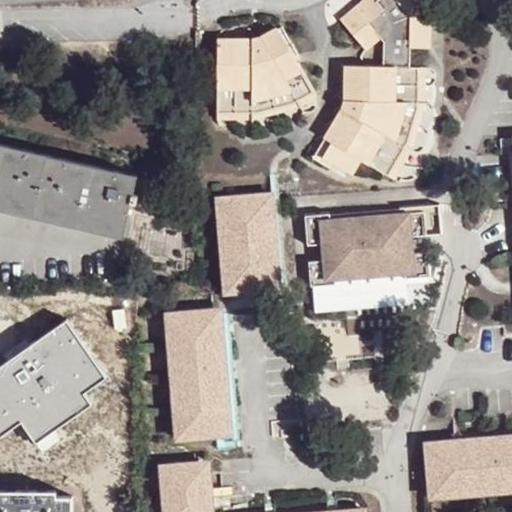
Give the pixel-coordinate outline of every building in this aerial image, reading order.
[(411,46),(430,47),(431,12),(423,0),(364,0),(344,12),(360,39),(380,28),(386,38),(383,43),(381,65),(352,64),(349,103),(362,104),(356,120),(345,115),(316,159),(344,177),(352,165),(378,181),(399,152),(415,111),(418,68),(411,68),(411,46)] [(350,0),(340,6),(344,12),(364,0),(350,0)] [(432,47),(434,0),(423,0),(431,12),(430,47),(432,47)] [(441,7),(436,0),(434,0),(432,47),(439,47),(441,7)] [(264,35),(282,26),(278,19),(260,28),(264,35)] [(219,39),(218,104),(263,104),(289,95),(312,82),(282,26),(264,35),(269,46),(253,51),(252,39),(219,39)] [(269,46),(264,35),(260,28),(252,30),(252,39),(253,51),(269,46)] [(219,39),(252,39),(252,30),(219,31),(219,39)] [(344,63),(341,101),(349,103),(352,64),(344,63)] [(427,68),(418,68),(415,111),(399,152),(378,181),(386,185),(406,155),(424,107),(427,68)] [(263,104),(218,104),(218,112),(258,113),(290,103),(316,89),(312,82),(289,95),(263,104)] [(341,107),(338,112),(345,115),(356,120),(362,104),(349,103),(341,101),(341,107)] [(310,156),(316,159),(345,115),(338,112),(310,156)] [(0,205),(124,234),(131,201),(152,205),(157,179),(0,142),(0,205)] [(246,198),(247,210),(234,210),(236,244),(250,243),(251,273),(238,274),(239,290),(287,287),(287,271),(293,270),(290,238),(284,239),(283,207),(289,208),(289,195),(246,198)] [(233,199),(234,210),(247,210),(246,198),(233,199)] [(426,236),(455,233),(453,203),(414,206),(414,212),(346,216),(346,210),(319,212),(322,243),(339,242),(338,258),(323,258),(325,285),(351,283),(351,277),(418,273),(419,279),(443,277),(441,249),(427,250),(426,236)] [(414,206),(346,210),(346,216),(414,212),(414,206)] [(236,244),(238,274),(251,273),(250,243),(236,244)] [(111,294),(112,308),(128,308),(126,293),(111,294)] [(179,421),(181,437),(229,434),(230,419),(235,418),(233,387),(227,388),(225,358),(231,357),(230,325),(222,326),(222,310),(173,313),(174,329),(188,328),(188,359),(175,360),(178,391),(192,390),(192,420),(179,421)] [(66,325),(0,368),(0,439),(23,424),(36,444),(91,407),(82,393),(102,380),(66,325)] [(174,329),(175,360),(188,359),(188,328),(174,329)] [(178,391),(179,421),(192,420),(192,390),(178,391)] [(511,444),(508,445),(507,437),(475,439),(475,448),(445,450),(445,442),(429,443),(432,484),(447,483),(448,496),(479,494),(479,481),(510,479),(511,492),(511,444)] [(475,439),(445,442),(445,450),(475,448),(475,439)] [(216,510),(215,502),(208,501),(208,484),(214,483),(214,474),(207,474),(206,462),(165,464),(166,482),(179,481),(180,511),(210,511),(216,510)] [(479,494),(511,492),(510,479),(479,481),(479,494)] [(166,482),(167,511),(180,511),(179,481),(166,482)] [(432,498),(448,496),(447,483),(432,484),(432,498)] [(0,511),(74,511),(74,493),(58,494),(58,489),(0,488),(0,511)]
